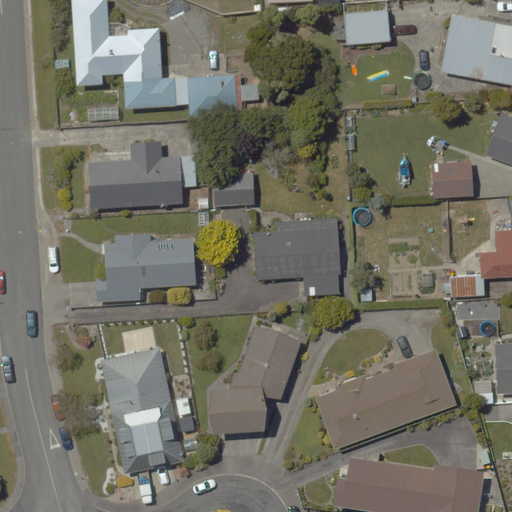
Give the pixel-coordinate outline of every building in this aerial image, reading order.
[(106,0),(71,0),(74,82),(105,81),(104,70),(123,69),(124,104),(178,102),(177,86),(187,85),(188,110),(237,108),(236,70),(229,70),(228,49),(191,50),(190,24),(126,26),(127,32),(108,32),(106,0)] [(392,0),(343,0),(345,38),(394,36),(392,0)] [(511,20),(450,9),(440,64),(511,77),(511,20)] [(511,111),(501,107),(485,151),(511,161),(511,111)] [(89,148),(91,202),(185,198),(184,181),(197,180),(196,150),(162,151),(162,136),(131,137),(132,146),(89,148)] [(474,192),(474,156),(433,156),(433,191),(474,192)] [(254,168),(214,169),(215,200),(255,199),(254,168)] [(336,210),(252,214),(255,273),(302,271),(303,292),(340,290),(336,210)] [(447,265),(447,290),(486,290),(486,272),(511,272),(511,212),(509,212),(509,225),(494,225),(494,245),(483,245),(483,265),(447,265)] [(195,250),(193,230),(151,234),(151,225),(117,228),(118,236),(102,238),(105,271),(92,272),(95,303),(137,299),(136,288),(196,282),(196,278),(212,276),(210,249),(195,250)] [(388,268),(388,290),(433,291),(433,268),(388,268)] [(205,378),(205,401),(210,401),(210,423),(268,419),(266,387),(284,396),(310,335),(257,312),(230,377),(205,378)] [(496,398),(496,388),(511,387),(511,334),(494,335),(495,374),(471,375),(472,389),(477,389),(477,399),(496,398)] [(162,341),(98,355),(122,472),(186,459),(162,341)] [(315,390),(334,441),(456,397),(436,342),(334,378),(336,383),(315,390)] [(411,511),(474,511),(482,464),(450,459),(449,467),(353,453),(351,464),(339,462),(334,501),(411,511)]
